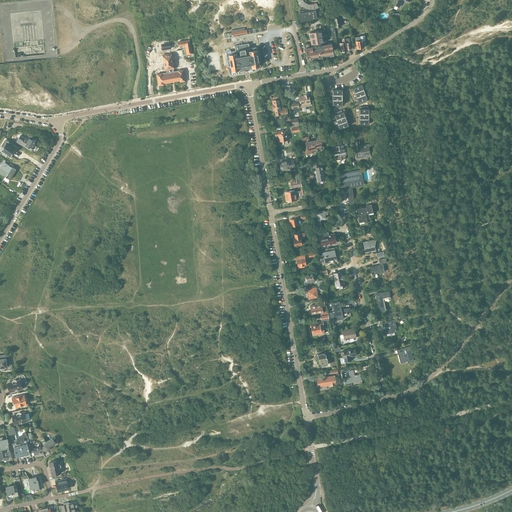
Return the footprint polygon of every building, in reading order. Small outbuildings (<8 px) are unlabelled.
[(296,0),(297,1),(299,3),(298,4),(302,7),(302,6),(306,8),(308,9),(311,9),(314,9),(316,8),(319,7),(316,2),(314,3),(312,4),(309,4),(307,3),(305,2),(304,0),(303,0),(296,0)] [(298,12),(300,21),(317,18),(315,9),(298,12)] [(325,35),(323,35),(322,30),(309,33),(311,45),(315,44),(315,46),(309,47),(309,44),(303,45),(303,46),(304,46),(305,48),(307,60),(319,58),(322,57),(333,55),(331,43),(320,45),(320,43),(324,42),(326,42),(325,35)] [(360,36),(355,37),(357,49),(364,48),(363,44),(365,44),(364,36),(360,36)] [(343,42),(339,43),(341,52),(347,51),(347,49),(351,49),(349,38),(342,39),(343,42)] [(14,43),(15,58),(45,55),(43,40),(14,43)] [(178,42),(176,42),(177,47),(179,47),(185,46),(186,55),(192,54),(190,40),(178,42)] [(256,47),(249,49),(248,44),(235,46),(235,48),(234,48),(234,49),(235,49),(235,51),(226,53),(229,73),(239,72),(259,68),(256,47)] [(163,56),(156,57),(157,62),(163,61),(163,62),(163,63),(163,64),(163,65),(164,66),(164,67),(165,70),(166,70),(166,73),(157,74),(159,86),(164,85),(163,82),(165,82),(167,83),(169,82),(171,81),(170,81),(172,80),(172,81),(174,82),(176,81),(178,80),(179,80),(180,82),(185,81),(183,69),(178,70),(178,71),(174,71),(173,69),(174,69),(171,53),(162,55),(163,55),(163,56)] [(353,88),(354,93),(364,89),(363,84),(353,88)] [(366,94),(364,89),(354,93),(356,97),(366,94)] [(304,96),(299,97),(299,100),(296,100),(296,102),(291,103),(292,113),(299,112),(299,108),(304,107),(304,104),(310,103),(309,94),(304,95),(304,96)] [(366,99),(368,99),(366,94),(356,97),(358,102),(359,102),(362,101),(364,100),(366,99)] [(272,100),(272,101),(273,104),(271,105),(272,109),(273,109),(273,111),(275,111),(276,116),(284,114),(284,115),(288,115),(287,108),(283,109),(283,110),(282,110),(279,99),(279,96),(271,97),(272,100)] [(336,120),(346,116),(344,112),(343,112),(340,113),(338,114),(335,115),(334,115),(336,120)] [(346,116),(336,120),(337,125),(347,121),(346,116)] [(291,119),(292,125),(291,125),(291,128),(299,127),(299,125),(298,118),(291,119)] [(339,129),(349,126),(347,121),(337,125),(339,129)] [(280,142),(287,140),(288,143),(290,142),(290,140),(287,140),(286,133),(288,133),(288,130),(275,132),(275,136),(279,135),(280,142)] [(20,144),(31,151),(32,149),(34,150),(36,147),(33,145),(35,141),(34,140),(33,142),(29,139),(28,141),(20,136),(16,142),(18,143),(17,144),(19,145),(20,144)] [(11,144),(4,139),(1,145),(4,147),(2,152),(10,157),(15,149),(10,145),(11,144)] [(305,142),(307,153),(317,151),(317,148),(322,147),(321,139),(305,142)] [(354,147),(356,158),(370,156),(369,144),(360,146),(359,140),(354,141),(355,146),(354,147)] [(346,159),(345,155),(346,155),(345,148),(344,149),(343,145),(332,147),(335,161),(346,159)] [(10,164),(9,165),(3,162),(4,160),(2,159),(0,163),(1,165),(0,166),(0,174),(9,180),(16,170),(13,168),(14,166),(10,164)] [(288,161),(280,162),(280,166),(281,170),(286,169),(286,170),(289,169),(289,170),(290,170),(290,169),(294,168),(293,161),(288,161)] [(313,168),(315,167),(318,181),(325,180),(322,166),(318,166),(318,162),(312,163),(313,168)] [(359,171),(339,174),(341,187),(341,185),(342,184),(344,184),(346,197),(352,196),(351,187),(356,186),(355,181),(362,180),(361,174),(360,174),(359,171)] [(301,187),(300,179),(292,181),(292,182),(291,182),(292,188),(301,187)] [(366,207),(364,208),(356,210),(357,213),(357,214),(358,213),(358,217),(358,218),(360,222),(367,220),(366,213),(368,213),(368,214),(373,213),(371,204),(366,206),(366,207)] [(324,211),(318,212),(316,212),(317,218),(314,218),(316,228),(321,227),(320,220),(326,219),(325,215),(328,214),(327,211),(324,211)] [(298,219),(302,218),(303,220),(305,219),(304,214),(294,216),(294,219),(290,220),(291,226),(299,225),(298,219)] [(337,243),(335,233),(331,234),(331,235),(329,235),(328,232),(319,234),(322,247),(332,245),(332,244),(337,243)] [(302,245),(301,241),(301,237),(305,236),(305,233),(294,234),(295,238),(293,238),(294,246),(302,245)] [(365,253),(376,251),(375,246),(376,241),(374,240),(363,243),(365,253)] [(322,253),(325,264),(330,263),(330,261),(337,259),(334,249),(322,253)] [(306,265),(304,255),(296,257),(298,268),(304,267),(304,265),(306,265)] [(385,272),(384,268),(383,264),(387,263),(386,258),(379,260),(380,265),(370,267),(371,272),(370,272),(371,275),(385,272)] [(342,272),(336,273),(332,274),(335,286),(339,285),(339,288),(345,287),(342,272)] [(315,282),(313,273),(304,275),(306,282),(310,281),(310,283),(315,282)] [(311,289),(311,290),(307,291),(308,299),(318,297),(317,287),(312,288),(311,289)] [(381,293),(381,292),(375,294),(376,300),(377,299),(380,311),(386,310),(384,299),(390,298),(389,291),(381,293)] [(316,305),(310,306),(311,310),(312,314),(320,313),(321,316),(328,315),(328,310),(322,311),(321,306),(325,306),(324,301),(315,303),(316,305)] [(332,302),(328,303),(329,308),(333,307),(334,312),(328,313),(330,322),(344,319),(339,301),(332,303),(332,302)] [(315,323),(310,324),(311,324),(311,327),(311,329),(312,332),(312,336),(317,335),(316,332),(321,331),(320,327),(320,326),(323,325),(324,325),(323,322),(329,321),(328,317),(328,315),(321,316),(321,322),(316,323),(316,322),(315,322),(315,323)] [(392,320),(381,323),(384,335),(395,333),(394,328),(396,328),(395,320),(392,320)] [(342,330),(344,340),(356,338),(354,328),(342,330)] [(409,347),(397,350),(398,354),(400,363),(400,362),(407,360),(407,363),(414,361),(413,358),(412,358),(409,347)] [(342,358),(340,359),(341,363),(346,362),(346,363),(349,363),(349,361),(351,361),(350,356),(356,355),(356,352),(355,349),(341,352),(342,355),(342,358)] [(326,358),(326,357),(326,354),(324,354),(324,353),(317,354),(318,355),(317,356),(317,359),(318,359),(319,363),(321,363),(321,366),(327,365),(328,364),(327,358),(326,358)] [(0,356),(0,367),(6,367),(6,364),(9,364),(8,355),(0,356)] [(343,378),(345,384),(361,380),(359,374),(356,375),(355,375),(354,376),(353,370),(346,372),(347,377),(343,378)] [(336,384),(335,376),(317,379),(318,387),(329,385),(330,386),(336,385),(336,384)] [(7,384),(9,392),(19,389),(20,390),(21,390),(22,389),(20,381),(16,382),(16,381),(15,380),(14,380),(13,381),(12,382),(12,383),(7,384)] [(12,398),(12,402),(14,401),(16,408),(26,405),(24,395),(12,398)] [(12,416),(13,424),(23,422),(24,423),(25,422),(26,421),(27,421),(25,413),(21,414),(20,413),(19,413),(18,413),(17,413),(17,414),(16,415),(12,416)] [(12,444),(16,457),(29,454),(26,441),(24,441),(23,438),(27,437),(26,433),(22,434),(23,436),(18,438),(19,439),(14,440),(15,443),(12,444)] [(41,441),(45,446),(47,450),(49,453),(48,450),(49,449),(48,447),(55,443),(52,438),(46,442),(44,439),(41,441)] [(45,446),(42,448),(43,449),(42,450),(41,450),(40,447),(33,448),(35,457),(44,455),(43,453),(47,450),(45,446)] [(8,448),(0,449),(0,456),(1,461),(7,459),(6,457),(10,456),(11,459),(12,458),(8,448)] [(49,463),(48,464),(49,466),(50,466),(52,476),(60,474),(59,469),(60,468),(60,467),(60,466),(60,465),(59,465),(58,464),(57,461),(55,461),(54,461),(52,461),(51,462),(49,463)] [(28,479),(30,487),(30,488),(30,489),(39,489),(39,490),(40,490),(37,480),(36,481),(36,477),(28,479)] [(67,483),(67,482),(66,479),(55,482),(56,485),(57,485),(57,487),(57,491),(69,489),(69,488),(70,487),(70,486),(70,484),(69,483),(67,483)] [(6,487),(7,490),(6,491),(8,499),(14,498),(14,496),(18,495),(16,485),(6,487)] [(63,511),(65,511),(76,511),(76,509),(77,509),(76,502),(74,502),(68,504),(68,502),(63,503),(63,505),(58,506),(59,511),(63,511)]
